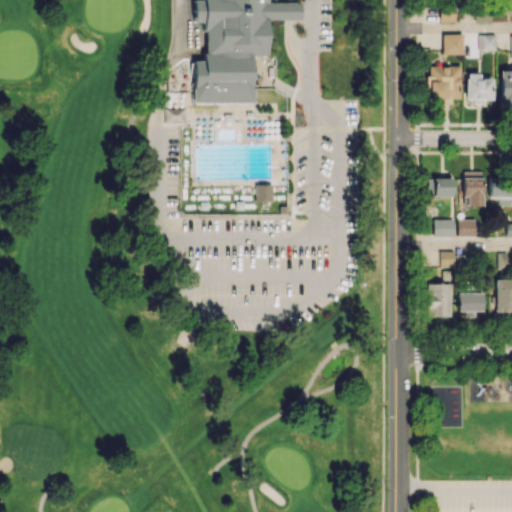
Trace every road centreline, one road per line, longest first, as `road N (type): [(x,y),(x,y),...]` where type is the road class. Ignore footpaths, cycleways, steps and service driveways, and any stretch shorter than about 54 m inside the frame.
road 1 (tertiary): [(401,0),(400,511)]
road 2 (track): [(301,399),(349,378),(357,360),(352,349),(328,358),(301,399)]
